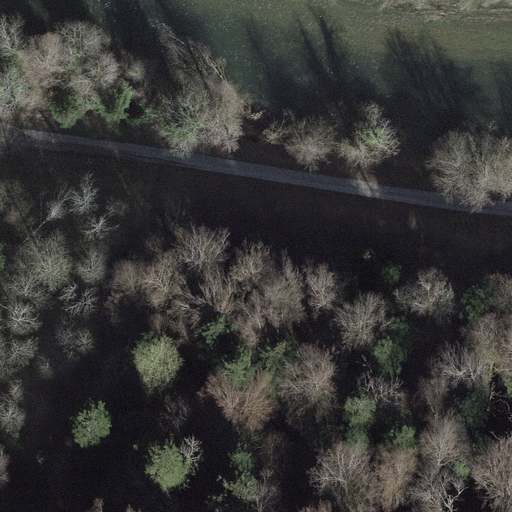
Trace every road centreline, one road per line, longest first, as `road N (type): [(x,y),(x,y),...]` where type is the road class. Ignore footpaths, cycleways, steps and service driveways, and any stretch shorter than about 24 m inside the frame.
road 1 (track): [(0,165),(98,231),(511,344)]
road 2 (unclassified): [(0,132),(511,207)]
